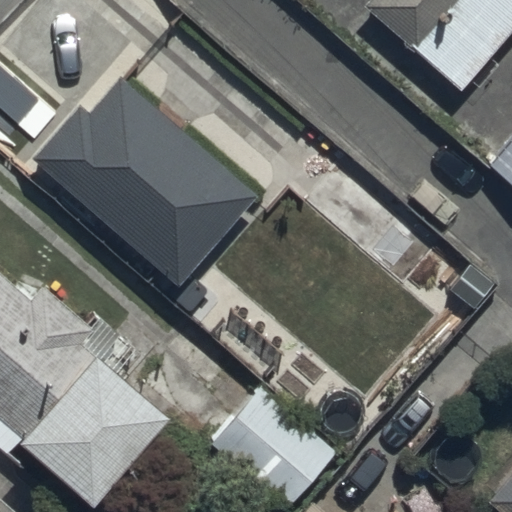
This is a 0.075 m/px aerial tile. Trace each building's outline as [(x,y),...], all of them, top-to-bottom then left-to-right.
[(511,0),(389,0),(447,73),(511,3),(511,0)] [(244,187),(108,56),(29,141),(167,272),(244,187)] [(511,131),(487,160),(511,182),(511,131)] [(159,397),(0,270),(0,417),(12,429),(87,490),(159,397)] [(283,504),(334,446),(259,380),(208,438),(283,504)] [(511,511),(511,463),(487,493),(509,511),(511,511)] [(328,511),(311,497),(297,511),(328,511)]
